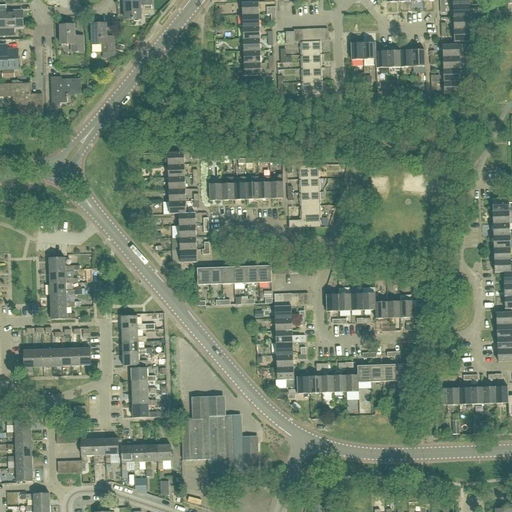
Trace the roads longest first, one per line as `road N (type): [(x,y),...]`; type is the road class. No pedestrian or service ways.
road 1 (tertiary): [(304,440),(262,404),(88,205)]
road 2 (residential): [(478,337),(329,342),(317,294),(333,243)]
road 3 (residential): [(333,243),(359,153),(340,94),(337,17)]
road 4 (tertiary): [(511,450),(396,453),(304,440)]
road 5 (residential): [(511,184),(480,185),(468,195),(458,265),(477,286),(478,337)]
road 6 (tertiary): [(86,135),(198,0)]
road 7 (residential): [(51,401),(8,388),(5,322),(34,321)]
